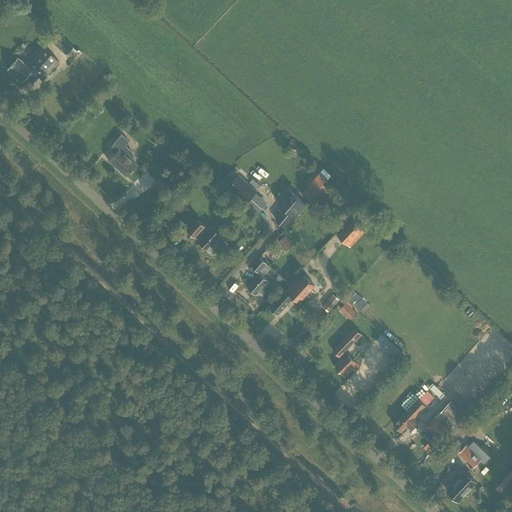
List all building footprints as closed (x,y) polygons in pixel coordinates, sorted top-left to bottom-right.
[(51,41),(65,55),(72,47),(58,33),(51,41)] [(41,45),(24,63),(18,58),(7,70),(21,82),(31,70),(43,80),(59,61),(53,56),(56,52),(47,44),(44,48),(41,45)] [(125,146),(129,141),(121,134),(113,144),(113,145),(111,147),(112,151),(114,154),(108,160),(125,176),(135,164),(130,160),(133,156),(133,152),(125,146)] [(290,155),(298,162),(304,154),(297,147),(290,155)] [(320,172),(302,194),(316,205),(330,190),(324,185),(328,179),(320,172)] [(228,187),(246,203),(257,191),(239,174),(228,187)] [(151,188),(160,196),(168,187),(159,179),(151,188)] [(305,205),(286,188),(277,198),(283,204),(279,209),(283,213),(276,220),(284,226),(294,215),(295,216),(305,205)] [(337,234),(348,245),(365,227),(354,217),(337,234)] [(222,233),(220,235),(213,228),(206,235),(201,231),(205,226),(198,219),(187,231),(195,238),(196,236),(201,241),(199,243),(207,250),(213,255),(219,247),(221,249),(223,249),(227,244),(227,242),(225,240),(227,238),(222,233)] [(236,232),(235,233),(237,235),(229,245),(236,251),(245,240),(236,232)] [(278,241),(286,250),(293,244),(285,235),(278,241)] [(324,245),(329,250),(340,240),(335,235),(324,245)] [(255,295),(259,291),(262,294),(271,285),(268,282),(269,281),(264,277),(272,269),(267,264),(268,264),(262,258),(253,267),(261,274),(248,288),(255,295)] [(294,292),(300,297),(308,289),(316,280),(310,274),(294,292)] [(290,296),(292,295),(288,292),(285,295),(282,293),(270,307),(278,314),(290,300),(292,298),(290,296)] [(344,301),(339,308),(352,317),(357,310),(344,301)] [(362,334),(355,327),(333,350),(340,357),(341,356),(344,358),(335,368),(345,377),(352,369),(354,371),(359,366),(348,354),(346,356),(343,354),(362,334)] [(419,399),(425,405),(429,401),(423,395),(419,399)] [(410,429),(419,420),(415,416),(425,406),(419,399),(407,411),(395,424),(394,424),(401,431),(402,431),(401,431),(407,425),(410,429)] [(450,431),(451,432),(467,415),(451,400),(436,417),(450,431)] [(440,440),(450,431),(436,417),(427,426),(434,433),(433,434),(440,440)] [(483,464),(494,452),(484,443),(481,446),(475,440),(468,447),(466,446),(459,453),(474,468),(481,461),(483,464)] [(470,477),(473,474),(469,470),(466,473),(462,469),(457,474),(462,479),(449,493),(456,499),(469,485),(474,480),(470,477)] [(495,488),(508,499),(511,493),(511,469),(495,488)]
